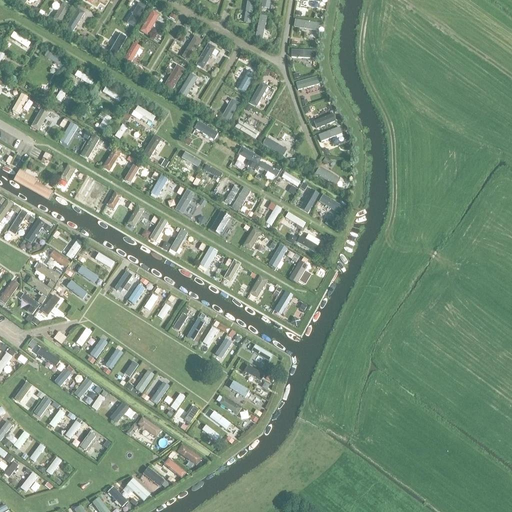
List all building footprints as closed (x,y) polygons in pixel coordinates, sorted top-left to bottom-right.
[(62,0),(53,19),(62,23),(71,4),(62,0)] [(142,0),(140,0),(125,22),(132,27),(148,4),(142,0)] [(254,1),(245,0),(243,21),(252,22),(254,1)] [(67,28),(74,32),(84,11),(77,7),(67,28)] [(148,35),(160,13),(152,9),(140,30),(148,35)] [(258,14),(256,38),(264,38),(266,15),(258,14)] [(293,26),(319,29),(319,21),(294,19),(293,26)] [(10,35),(27,50),(33,44),(16,29),(10,35)] [(111,50),(118,53),(127,36),(119,32),(111,50)] [(190,41),(193,35),(187,33),(185,39),(190,41)] [(186,51),(197,55),(204,39),(193,34),(186,51)] [(124,58),(131,62),(140,45),(133,41),(124,58)] [(203,68),(212,53),(213,53),(217,47),(208,42),(196,64),(203,68)] [(314,58),(315,49),(291,48),(290,57),(314,58)] [(47,49),(44,56),(63,65),(68,55),(61,52),(59,55),(47,49)] [(173,89),(186,69),(177,63),(164,84),(173,89)] [(243,76),(245,70),(238,68),(236,74),(243,76)] [(244,92),(257,75),(250,70),(237,87),(244,92)] [(191,73),(179,92),(186,96),(198,77),(191,73)] [(295,81),(298,89),(321,83),(318,75),(295,81)] [(250,102),(258,106),(268,84),(260,81),(250,102)] [(123,101),(126,93),(103,84),(100,93),(123,101)] [(20,113),(27,95),(20,92),(13,110),(20,113)] [(222,118),(229,122),(239,102),(232,98),(222,118)] [(137,105),(131,117),(151,126),(157,114),(137,105)] [(30,126),(38,130),(48,114),(40,110),(30,126)] [(317,128),(336,120),(333,112),(313,120),(317,128)] [(105,130),(114,119),(107,114),(99,125),(105,130)] [(65,144),(77,121),(71,118),(59,141),(65,144)] [(193,127),(214,139),(218,132),(197,120),(193,127)] [(238,121),(235,128),(257,137),(260,129),(238,121)] [(121,139),(128,127),(122,123),(115,135),(121,139)] [(320,141),(342,132),(339,125),(317,134),(320,141)] [(88,158),(96,145),(100,148),(104,141),(93,134),(81,153),(88,158)] [(143,153),(150,157),(162,138),(154,134),(143,153)] [(283,155),(287,147),(266,136),(262,143),(283,155)] [(235,158),(254,170),(262,158),(243,146),(235,158)] [(110,171),(121,151),(114,147),(103,168),(110,171)] [(189,161),(198,166),(202,160),(184,150),(181,156),(189,161)] [(45,151),(43,156),(50,160),(52,155),(45,151)] [(264,158),(258,172),(275,180),(281,166),(264,158)] [(135,159),(124,179),(131,183),(142,163),(135,159)] [(64,187),(72,165),(66,163),(58,184),(64,187)] [(202,169),(219,178),(223,172),(205,163),(202,169)] [(336,185),(340,178),(319,167),(315,174),(336,185)] [(283,172),(281,178),(299,185),(301,180),(283,172)] [(83,196),(94,178),(88,174),(77,193),(83,196)] [(157,198),(166,181),(159,177),(150,194),(157,198)] [(35,189),(52,198),(56,192),(38,183),(35,189)] [(234,185),(224,200),(239,209),(251,189),(243,185),(241,189),(234,185)] [(311,187),(299,206),(308,212),(320,193),(311,187)] [(187,189),(175,209),(183,213),(194,193),(187,189)] [(113,209),(122,195),(115,190),(106,204),(113,209)] [(184,213),(189,215),(196,202),(204,206),(207,201),(195,194),(184,213)] [(323,194),(319,201),(340,213),(344,205),(323,194)] [(6,198),(0,208),(0,221),(2,223),(13,202),(6,198)] [(272,210),(266,223),(273,226),(282,207),(270,202),(267,208),(272,210)] [(14,234),(28,212),(15,204),(12,208),(19,213),(8,230),(14,234)] [(127,222),(135,226),(145,208),(138,204),(127,222)] [(218,234),(229,215),(221,210),(209,229),(218,234)] [(300,232),(306,222),(287,211),(281,220),(300,232)] [(204,216),(197,218),(199,224),(206,222),(204,216)] [(25,239),(31,243),(45,221),(38,217),(25,239)] [(162,217),(150,237),(156,241),(168,221),(162,217)] [(328,217),(325,223),(334,227),(336,221),(328,217)] [(47,231),(51,225),(46,222),(42,228),(47,231)] [(252,250),(261,231),(252,227),(243,246),(252,250)] [(148,239),(152,232),(144,228),(141,234),(148,239)] [(181,228),(170,249),(176,252),(188,232),(181,228)] [(58,231),(50,242),(66,253),(68,250),(63,247),(69,239),(58,231)] [(314,253),(321,240),(308,233),(304,240),(290,232),(287,239),(314,253)] [(79,238),(65,253),(71,258),(85,244),(79,238)] [(266,248),(273,251),(276,242),(269,239),(266,248)] [(209,245),(198,265),(207,269),(218,250),(209,245)] [(283,245),(273,262),(279,265),(288,248),(283,245)] [(47,258),(64,270),(70,261),(53,249),(47,258)] [(111,268),(115,260),(92,249),(88,257),(111,268)] [(232,258),(225,278),(232,281),(239,261),(232,258)] [(299,283),(308,264),(299,260),(290,278),(299,283)] [(33,268),(56,281),(60,274),(37,261),(33,268)] [(76,270),(92,284),(98,278),(83,263),(76,270)] [(244,283),(250,286),(257,272),(252,269),(244,283)] [(115,288),(122,292),(133,274),(126,270),(115,288)] [(48,295),(52,287),(30,275),(26,283),(48,295)] [(262,305),(273,281),(264,277),(254,301),(262,305)] [(71,280),(66,286),(83,299),(87,293),(71,280)] [(139,283),(128,300),(134,304),(146,288),(139,283)] [(12,285),(1,301),(7,305),(17,289),(12,285)] [(25,292),(20,297),(32,307),(27,313),(30,316),(39,304),(25,292)] [(291,312),(297,295),(288,292),(282,308),(291,312)] [(54,293),(41,308),(48,314),(61,299),(54,293)] [(143,307),(149,311),(159,297),(153,293),(143,307)] [(164,319),(171,306),(165,302),(157,316),(164,319)] [(179,330),(188,316),(183,312),(174,326),(179,330)] [(199,316),(186,336),(193,341),(206,321),(199,316)] [(209,346),(219,330),(212,326),(202,342),(209,346)] [(86,327),(76,342),(82,347),(92,331),(86,327)] [(59,330),(54,337),(61,343),(67,336),(59,330)] [(102,337),(90,353),(96,358),(108,342),(102,337)] [(226,337),(215,353),(221,357),(232,342),(226,337)] [(33,350),(39,343),(33,338),(27,345),(33,350)] [(252,349),(268,361),(272,354),(256,343),(252,349)] [(37,353),(56,365),(60,359),(42,346),(37,353)] [(113,369),(123,351),(115,347),(106,365),(113,369)] [(0,372),(15,353),(9,348),(0,359),(0,372)] [(21,354),(17,359),(24,363),(27,358),(21,354)] [(132,360),(123,373),(129,377),(139,364),(132,360)] [(245,370),(261,380),(264,374),(249,364),(245,370)] [(66,368),(54,381),(59,386),(72,373),(66,368)] [(148,369),(135,388),(142,393),(155,374),(148,369)] [(87,377),(74,393),(80,398),(92,382),(87,377)] [(233,379),(228,387),(246,397),(250,389),(233,379)] [(25,380),(15,399),(22,403),(32,384),(25,380)] [(157,404),(170,386),(164,381),(150,399),(157,404)] [(181,392),(170,406),(176,410),(186,396),(181,392)] [(99,394),(91,406),(96,410),(105,398),(99,394)] [(45,396),(33,412),(40,417),(52,400),(45,396)] [(216,403),(237,413),(241,406),(219,396),(216,403)] [(131,418),(136,411),(121,402),(110,419),(118,423),(124,414),(131,418)] [(184,418),(190,422),(200,409),(194,404),(184,418)] [(55,428),(65,412),(59,408),(49,423),(55,428)] [(214,409),(209,416),(225,429),(231,423),(214,409)] [(141,415),(136,424),(157,437),(162,429),(141,415)] [(70,438),(82,424),(76,419),(64,433),(70,438)] [(0,429),(0,439),(2,440),(12,423),(6,420),(0,429)] [(133,423),(127,433),(131,436),(138,426),(133,423)] [(206,424),(202,429),(218,443),(222,437),(206,424)] [(19,448),(29,434),(23,430),(13,444),(19,448)] [(86,450),(96,435),(89,430),(79,446),(86,450)] [(39,462),(44,454),(42,452),(46,446),(40,442),(30,456),(39,462)] [(196,465),(202,457),(182,443),(176,451),(196,465)] [(0,446),(0,454),(10,461),(14,456),(0,446)] [(50,474),(62,460),(57,455),(45,470),(50,474)] [(182,477),(187,471),(168,457),(163,463),(182,477)] [(1,460),(0,461),(0,467),(5,470),(8,465),(1,460)] [(10,477),(18,464),(12,460),(4,474),(10,477)] [(139,477),(154,492),(165,481),(150,466),(139,477)] [(20,486),(25,491),(39,476),(33,471),(20,486)] [(122,489),(129,496),(134,491),(143,501),(150,494),(134,477),(122,489)] [(35,491),(40,485),(35,481),(30,487),(35,491)] [(108,491),(121,507),(128,501),(114,485),(108,491)] [(99,496),(92,502),(100,511),(111,511),(99,496)] [(6,503),(0,505),(0,511),(1,511),(9,508),(6,503)]
